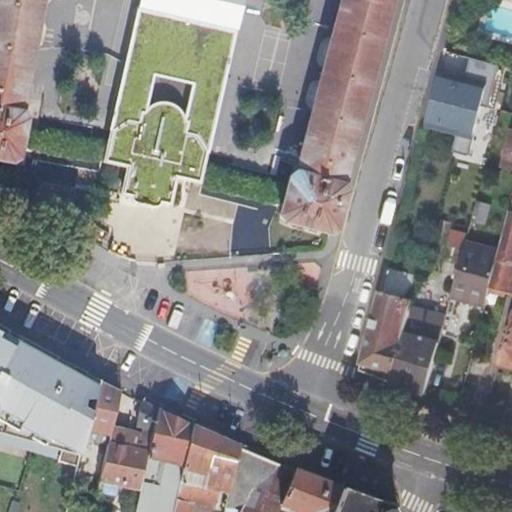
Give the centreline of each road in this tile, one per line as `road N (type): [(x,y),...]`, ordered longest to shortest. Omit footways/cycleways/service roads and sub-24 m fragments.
road 1 (residential): [(306,413),(428,0)]
road 2 (tertiary): [(0,259),(306,413)]
road 3 (tertiary): [(306,413),(435,461)]
